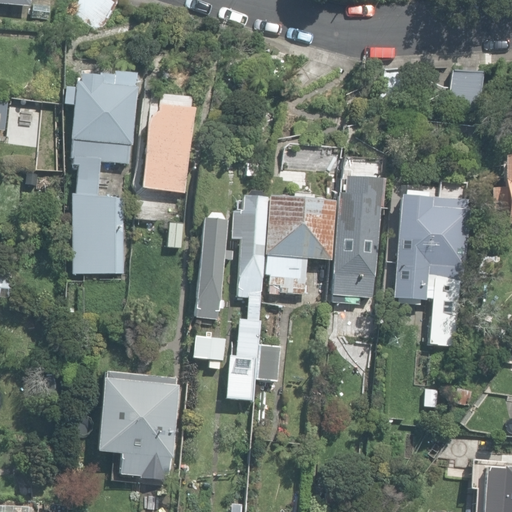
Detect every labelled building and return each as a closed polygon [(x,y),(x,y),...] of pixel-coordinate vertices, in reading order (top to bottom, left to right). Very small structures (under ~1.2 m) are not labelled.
[(74,0),(65,14),(93,34),(116,1),(114,0),(74,0)] [(31,12),(48,14),(49,6),(32,5),(31,12)] [(380,102),(404,102),(404,67),(380,67),(380,102)] [(448,111),(478,113),(481,70),(450,68),(448,111)] [(69,195),(73,275),(124,274),(123,198),(95,196),(98,161),(127,164),(136,75),(112,70),(112,75),(97,74),(97,76),(78,74),(77,81),(73,80),(72,86),(61,85),(60,104),(72,105),(67,164),(75,165),(72,195),(69,195)] [(139,188),(182,193),(191,110),(157,106),(156,112),(154,113),(153,115),(151,116),(150,118),(149,120),(148,121),(147,124),(146,126),(139,188)] [(503,221),(503,225),(511,224),(511,156),(500,157),(502,187),(490,188),(492,222),(503,221)] [(256,177),(257,161),(245,160),(245,176),(256,177)] [(332,331),(374,334),(376,302),(358,301),(358,297),(371,298),(377,207),(381,207),(382,181),(339,178),(338,194),(336,193),(331,273),(329,302),(334,303),(332,331)] [(239,376),(244,381),(251,377),(253,377),(259,321),(257,321),(265,199),(262,199),(259,193),(248,192),(245,197),(241,196),(240,217),(232,217),(231,233),(239,234),(236,297),(246,298),(244,321),(237,320),(234,358),(235,359),(235,361),(231,365),(230,368),(234,372),(235,376),(239,376)] [(430,347),(454,348),(465,195),(452,194),(452,201),(402,197),(394,303),(423,305),(424,289),(434,290),(430,347)] [(266,293),(277,294),(278,292),(301,293),(304,258),(328,259),(332,200),(268,196),(264,254),(265,254),(264,275),(267,275),(266,293)] [(195,317),(215,319),(216,309),(217,309),(222,258),(230,259),(231,250),(222,250),(225,220),(223,220),(220,213),(209,213),(205,219),(202,218),(194,308),(196,308),(195,317)] [(166,247),(179,248),(182,224),(169,222),(166,247)] [(8,270),(0,268),(0,297),(6,298),(8,270)] [(193,358),(221,361),(223,339),(195,335),(193,358)] [(254,379),(275,381),(278,346),(257,344),(254,379)] [(358,360),(366,352),(360,346),(352,353),(358,360)] [(118,474),(167,478),(168,458),(171,458),(177,385),(173,385),(174,378),(104,372),(104,379),(101,378),(95,451),(119,453),(118,474)] [(438,386),(424,385),(422,407),(436,409),(438,386)] [(478,451),(491,452),(493,438),(479,437),(478,451)] [(511,511),(511,467),(500,467),(500,470),(482,468),(478,511),(511,511)] [(324,505),(358,508),(359,488),(325,486),(324,505)]
